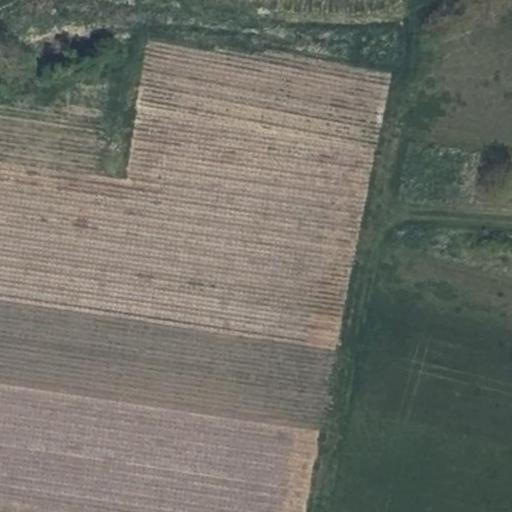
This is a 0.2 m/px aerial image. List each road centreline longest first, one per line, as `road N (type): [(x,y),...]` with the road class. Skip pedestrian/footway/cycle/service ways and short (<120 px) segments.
road 1 (track): [(511,220),(389,215),(376,225),(324,511)]
road 2 (track): [(430,0),(394,18),(317,22),(145,0)]
